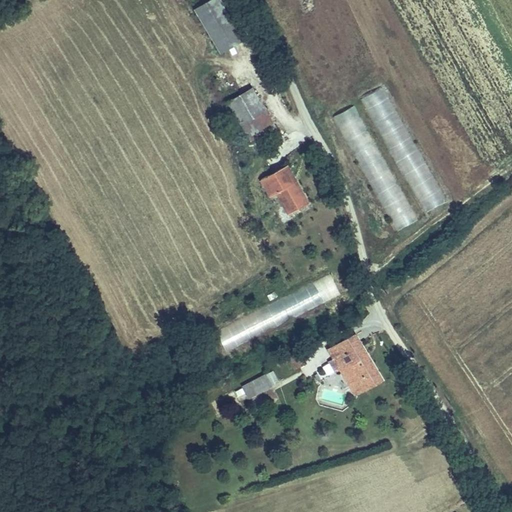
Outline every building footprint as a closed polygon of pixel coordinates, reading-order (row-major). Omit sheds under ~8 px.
[(227,0),(216,0),(201,8),(206,18),(225,51),(249,38),(227,0)] [(443,203),(383,84),(361,95),(421,214),(443,203)] [(255,88),(235,99),(257,139),(276,128),(255,88)] [(393,233),(415,222),(357,104),(335,115),(393,233)] [(289,164),(283,168),(292,184),(298,180),(289,164)] [(292,184),(283,168),(264,179),(273,194),(278,190),(292,211),(310,200),(298,180),(292,184)] [(223,347),(341,297),(333,277),(215,327),(223,347)] [(331,350),(338,360),(344,370),(361,394),(385,378),(355,334),(331,350)] [(301,356),(294,361),(301,371),(308,364),(301,356)] [(344,370),(338,360),(331,365),(338,374),(344,370)] [(274,371),(241,382),(246,397),(279,385),(274,371)]
